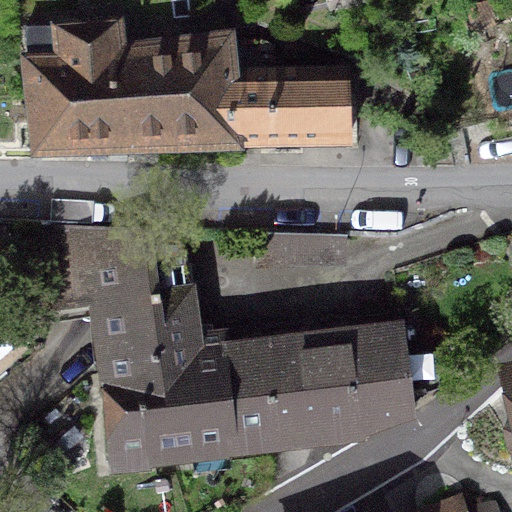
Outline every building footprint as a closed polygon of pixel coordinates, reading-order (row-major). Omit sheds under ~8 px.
[(244,161),(234,40),(125,51),(123,23),(51,29),(54,60),(18,62),(31,171),(245,166),(244,161)] [(234,40),(244,161),(352,161),(347,73),(282,72),(265,43),(234,40)] [(304,233),(259,230),(257,263),(302,265),(304,233)] [(185,237),(54,240),(63,315),(108,300),(115,459),(360,430),(413,411),(400,325),(232,344),(217,293),(191,294),(185,237)] [(462,497),(419,511),(499,511),(496,500),(466,510),(462,497)]
